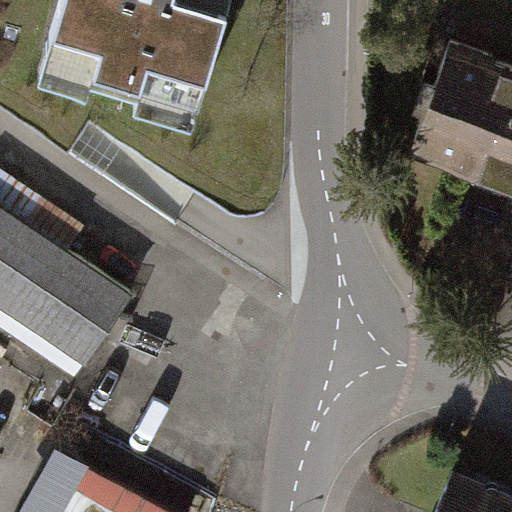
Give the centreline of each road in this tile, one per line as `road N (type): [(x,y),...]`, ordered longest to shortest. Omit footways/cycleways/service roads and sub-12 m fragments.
road 1 (residential): [(331,347),(347,262),(324,153),(326,0)]
road 2 (residential): [(511,409),(331,347)]
road 3 (residential): [(331,347),(305,431),(296,511)]
